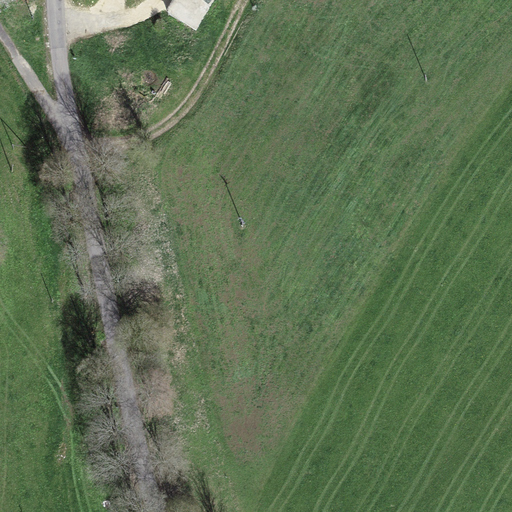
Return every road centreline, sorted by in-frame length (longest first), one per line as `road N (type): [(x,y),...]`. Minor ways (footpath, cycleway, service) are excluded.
road 1 (residential): [(153,511),(78,162)]
road 2 (residential): [(54,0),(74,143)]
road 3 (residential): [(0,31),(74,143)]
